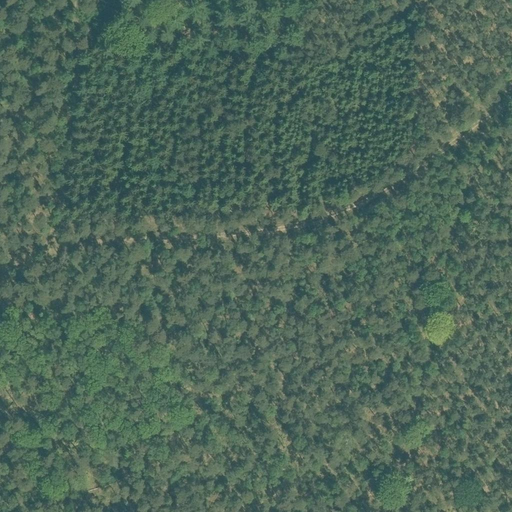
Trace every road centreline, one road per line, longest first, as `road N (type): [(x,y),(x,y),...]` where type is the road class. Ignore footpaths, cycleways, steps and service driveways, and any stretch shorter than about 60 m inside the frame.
road 1 (track): [(81,0),(78,105),(51,250),(270,232),(355,208),(404,183),(497,106),(511,111)]
road 2 (track): [(389,511),(468,200),(497,106),(511,88)]
road 3 (track): [(0,487),(139,511)]
